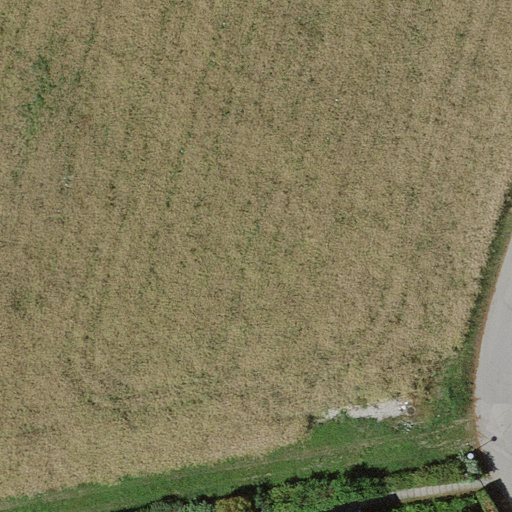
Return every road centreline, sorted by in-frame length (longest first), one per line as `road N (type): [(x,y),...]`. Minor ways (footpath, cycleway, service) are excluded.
road 1 (unknown): [(295,511),(451,485),(502,451)]
road 2 (residential): [(511,467),(494,396),(511,310)]
